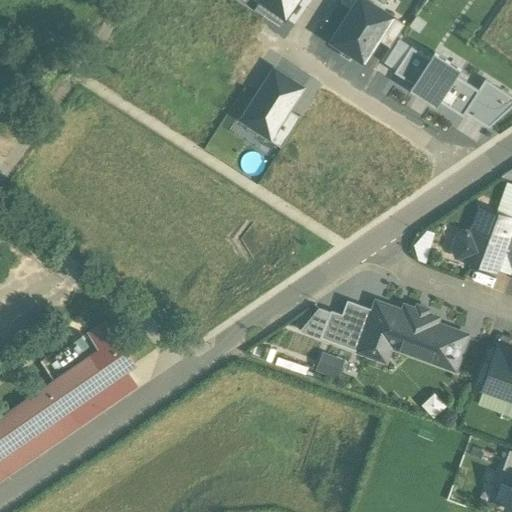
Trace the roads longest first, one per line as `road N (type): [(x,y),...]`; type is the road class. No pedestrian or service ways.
road 1 (residential): [(0,500),(370,243)]
road 2 (residential): [(325,0),(300,36),(305,62),(478,169)]
road 3 (track): [(19,153),(129,0)]
road 4 (residential): [(511,308),(419,275),(370,243)]
road 5 (residential): [(370,243),(478,169)]
